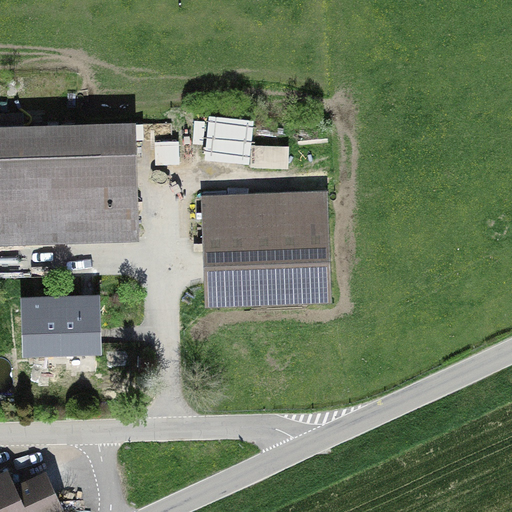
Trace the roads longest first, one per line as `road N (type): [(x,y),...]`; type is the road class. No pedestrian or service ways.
road 1 (unknown): [(178,430),(156,156)]
road 2 (tertiary): [(294,451),(511,350)]
road 3 (tertiary): [(294,451),(277,428),(95,431)]
road 4 (tertiary): [(164,511),(294,451)]
